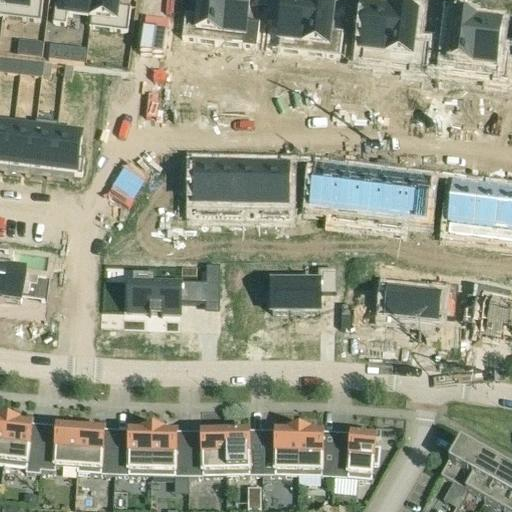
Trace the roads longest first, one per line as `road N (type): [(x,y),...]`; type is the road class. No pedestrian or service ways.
road 1 (residential): [(60,366),(428,381)]
road 2 (residential): [(148,145),(377,140),(511,156)]
road 3 (residential): [(60,366),(76,206)]
road 4 (residential): [(148,145),(163,0)]
road 5 (residential): [(428,381),(419,449),(386,511)]
